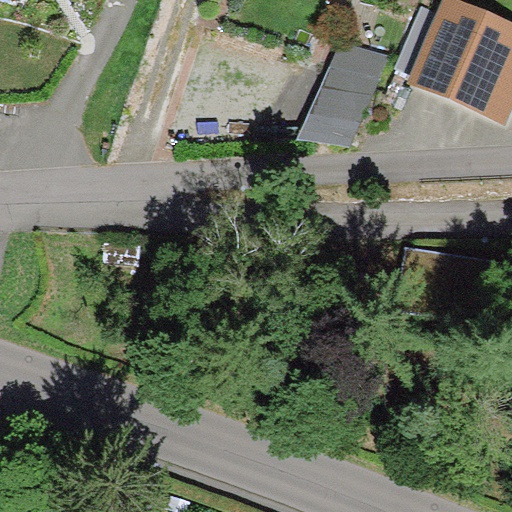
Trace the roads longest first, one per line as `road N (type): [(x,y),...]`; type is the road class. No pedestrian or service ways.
road 1 (secondary): [(397,511),(0,372)]
road 2 (residential): [(124,197),(202,222),(511,219)]
road 3 (residential): [(124,197),(218,176),(511,162)]
road 4 (residential): [(0,202),(124,197)]
